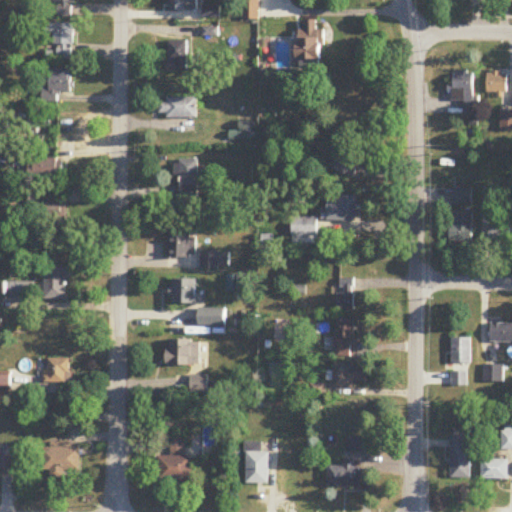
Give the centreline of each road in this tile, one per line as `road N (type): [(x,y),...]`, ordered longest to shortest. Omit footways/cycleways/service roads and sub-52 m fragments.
road 1 (residential): [(415,511),(416,280),(403,0)]
road 2 (residential): [(120,511),(120,0)]
